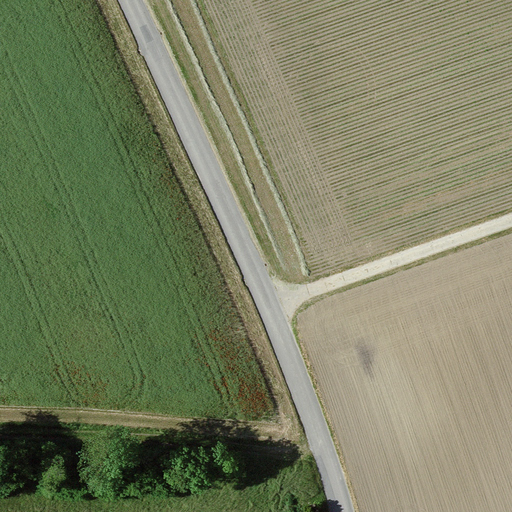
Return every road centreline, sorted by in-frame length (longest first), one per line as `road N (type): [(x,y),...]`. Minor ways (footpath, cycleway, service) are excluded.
road 1 (tertiary): [(131,0),(297,375),(342,511)]
road 2 (track): [(268,305),(511,220)]
